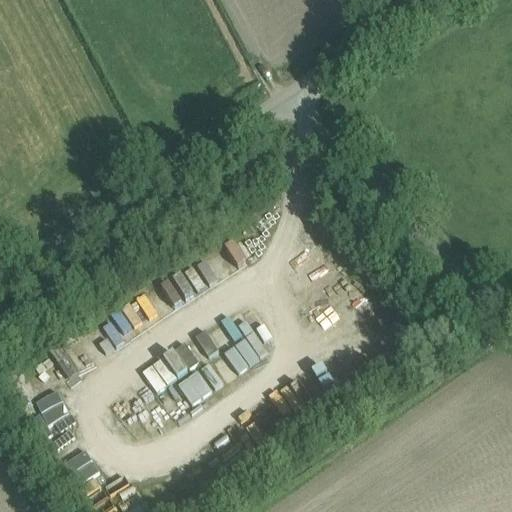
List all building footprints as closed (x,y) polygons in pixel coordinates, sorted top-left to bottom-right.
[(124,305),(136,329),(194,301),(182,276),(124,305)] [(73,373),(132,337),(118,314),(20,374),(37,400),(51,391),(58,403),(39,414),(46,425),(37,431),(64,476),(100,454),(66,397),(82,388),(73,373)] [(162,419),(268,363),(243,316),(198,340),(210,364),(194,372),(183,352),(167,360),(179,383),(151,398),(162,419)] [(121,386),(134,408),(151,397),(138,376),(121,386)] [(147,405),(128,415),(139,435),(158,426),(147,405)] [(133,511),(112,475),(90,487),(101,506),(90,511),(133,511)]
